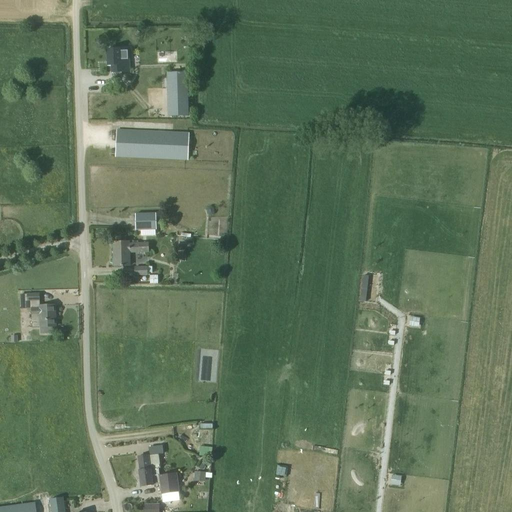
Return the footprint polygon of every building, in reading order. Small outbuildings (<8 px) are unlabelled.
[(112,73),(122,73),(121,61),(129,60),(129,51),(121,52),(121,50),(107,50),(107,66),(112,66),(112,73)] [(133,65),(180,64),(179,51),(132,52),(133,65)] [(188,116),(187,73),(167,73),(168,117),(188,116)] [(126,82),(127,113),(152,113),(151,81),(126,82)] [(189,134),(117,131),(116,157),(188,160),(189,134)] [(136,215),(136,231),(156,230),(156,214),(136,215)] [(149,251),(148,243),(129,244),(129,242),(114,243),(115,267),(130,266),(129,252),(149,251)] [(152,274),(152,267),(134,268),(135,276),(147,275),(147,274),(152,274)] [(150,276),(150,284),(158,284),(158,276),(150,276)] [(54,327),(54,314),(56,314),(56,306),(40,306),(39,294),(24,295),(25,309),(33,309),(33,327),(41,327),(41,328),(42,328),(42,334),(53,334),(53,327),(54,327)] [(212,457),(213,448),(205,447),(204,457),(212,457)] [(140,471),(139,471),(141,488),(154,486),(154,485),(161,484),(162,495),(179,493),(177,474),(160,476),(159,469),(161,469),(159,454),(138,457),(140,471)] [(64,511),(63,497),(50,499),(51,511),(64,511)] [(169,502),(172,506),(177,506),(179,501),(176,497),(171,497),(169,502)] [(294,498),(294,507),(313,508),(313,499),(294,498)] [(0,511),(36,511),(35,503),(0,507),(0,511)]
